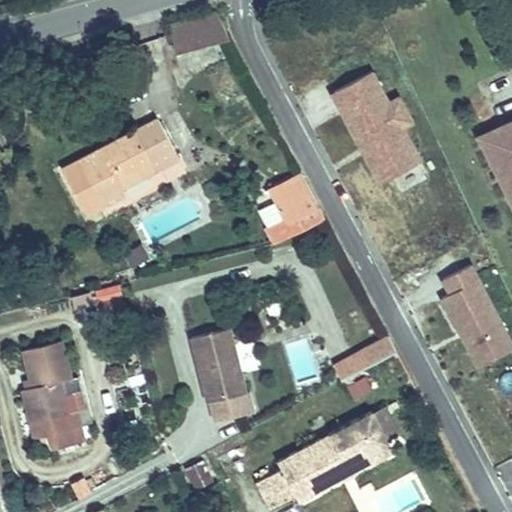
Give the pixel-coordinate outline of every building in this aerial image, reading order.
[(219,39),(210,20),(162,35),(170,63),(190,58),(188,48),(219,39)] [(389,103),(372,71),(335,91),(364,146),(372,142),(375,149),(366,154),(375,171),(379,169),(390,172),(393,176),(421,161),(402,126),(412,121),(399,98),(389,103)] [(511,131),(476,147),(511,221),(511,131)] [(155,138),(70,164),(86,214),(109,207),(105,194),(166,175),(155,138)] [(375,171),(382,183),(393,176),(390,172),(379,169),(375,171)] [(262,236),(268,251),(318,230),(295,185),(266,197),(279,228),(262,236)] [(511,349),(511,341),(471,264),(443,279),(450,293),(443,297),(479,366),(511,349)] [(100,314),(125,310),(121,285),(96,288),(100,314)] [(223,336),(184,346),(201,411),(203,410),(208,429),(247,420),(242,401),(239,401),(223,336)] [(72,447),(67,424),(59,393),(69,389),(59,352),(22,361),(32,400),(20,403),(34,456),(52,453),(55,466),(74,462),(78,478),(93,474),(85,443),(72,447)] [(393,370),(383,353),(349,371),(358,388),(393,370)] [(329,381),(339,399),(358,388),(349,371),(329,381)] [(80,421),(67,424),(72,447),(85,443),(80,421)] [(318,468),(313,458),(273,481),(277,490),(254,503),(259,511),(286,511),(288,511),(303,511),(387,465),(368,430),(329,451),(333,460),(318,468)] [(329,451),(313,458),(318,468),(333,460),(329,451)] [(205,459),(185,468),(195,491),(215,482),(205,459)]
